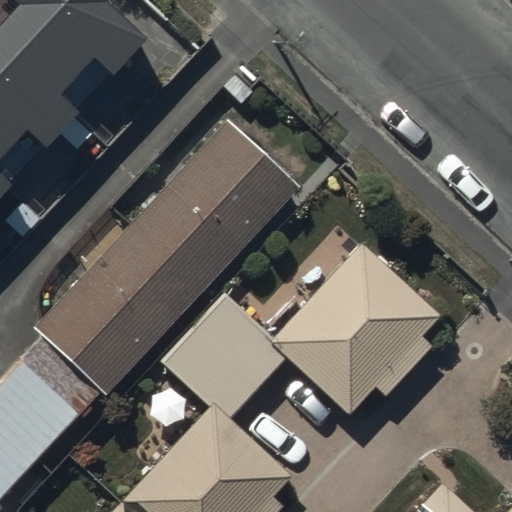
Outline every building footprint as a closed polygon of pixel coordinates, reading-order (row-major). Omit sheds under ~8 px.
[(137,12),(124,0),(0,0),(0,116),(12,104),(31,122),(64,86),(45,68),(80,31),(101,50),(137,12)] [(294,174),(221,106),(26,317),(99,384),(294,174)] [(357,234),(266,331),(283,346),(341,400),(432,303),(357,234)] [(189,321),(253,380),(283,346),(266,331),(219,289),(189,321)] [(208,397),(224,412),(253,380),(189,321),(158,354),(208,397)] [(208,397),(116,492),(136,511),(239,511),(282,467),(224,412),(208,397)] [(458,511),(431,486),(407,511),(511,511),(511,496),(497,511),(458,511)] [(136,511),(116,492),(97,511),(136,511)]
